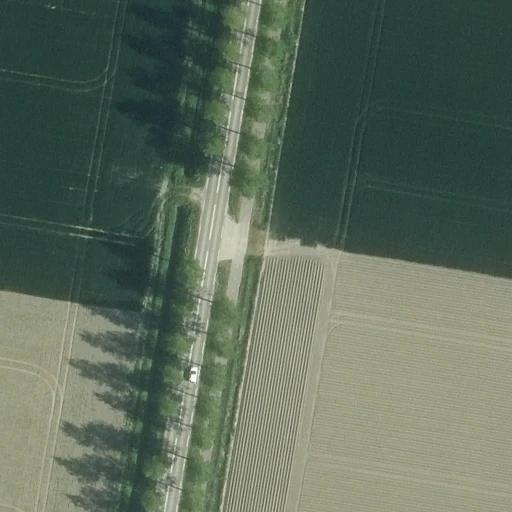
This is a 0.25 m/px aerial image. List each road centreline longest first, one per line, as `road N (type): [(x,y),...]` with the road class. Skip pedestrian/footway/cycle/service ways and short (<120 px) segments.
road 1 (track): [(103,511),(189,0)]
road 2 (tertiary): [(164,511),(248,0)]
